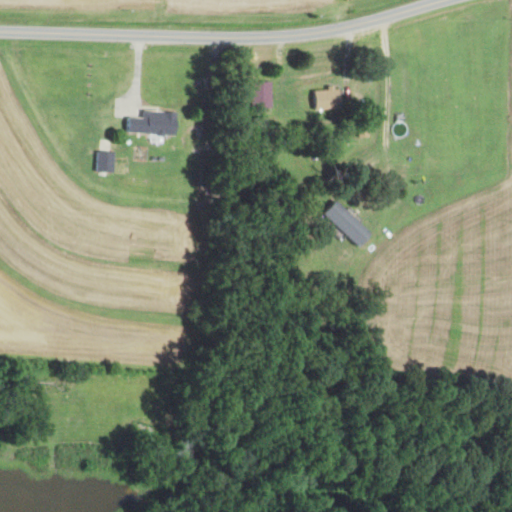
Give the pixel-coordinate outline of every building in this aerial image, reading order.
[(248,82),(248,109),(267,109),(267,82),(248,82)] [(309,90),(309,110),(335,110),(335,90),(309,90)] [(170,136),(172,114),(124,111),(122,133),(170,136)] [(110,172),(110,152),(93,151),(93,171),(110,172)] [(319,214),(353,248),(368,234),(333,199),(319,214)]
